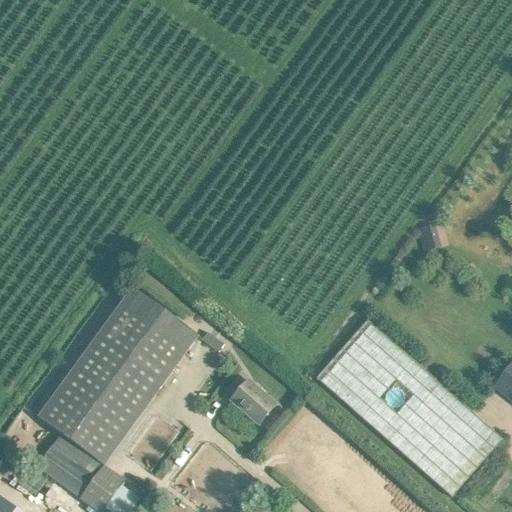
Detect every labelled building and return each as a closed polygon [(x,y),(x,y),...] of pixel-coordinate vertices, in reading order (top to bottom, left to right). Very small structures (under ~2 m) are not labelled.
[(59,434),(51,444),(94,476),(86,488),(42,455),(35,466),(96,511),(99,511),(123,482),(102,466),(198,337),(134,289),(37,418),(59,434)] [(503,440),(368,321),(317,380),(452,499),(503,440)] [(224,346),(208,333),(202,341),(219,353),(224,346)] [(511,365),(495,388),(511,401),(511,365)] [(277,410),(250,386),(232,405),(259,429),(277,410)] [(16,511),(0,500),(0,511),(16,511)]
